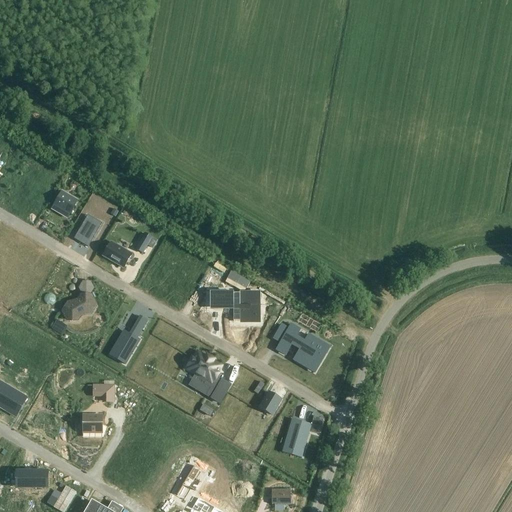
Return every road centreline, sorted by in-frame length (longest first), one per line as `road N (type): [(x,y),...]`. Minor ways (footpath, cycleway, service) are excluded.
road 1 (track): [(386,318),(0,86)]
road 2 (track): [(0,113),(374,338)]
road 3 (residential): [(348,418),(0,214)]
road 4 (unclassified): [(511,260),(456,267),(405,297),(374,338),(348,418)]
